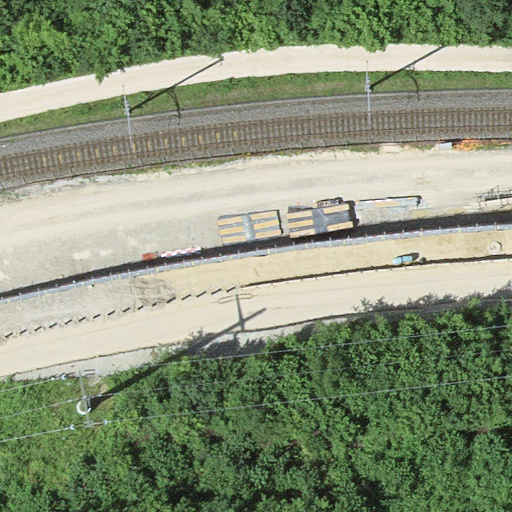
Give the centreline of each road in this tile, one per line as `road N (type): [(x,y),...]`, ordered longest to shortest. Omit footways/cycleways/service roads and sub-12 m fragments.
road 1 (track): [(0,328),(109,318),(240,283),(511,252)]
road 2 (track): [(0,106),(211,67),(511,57)]
